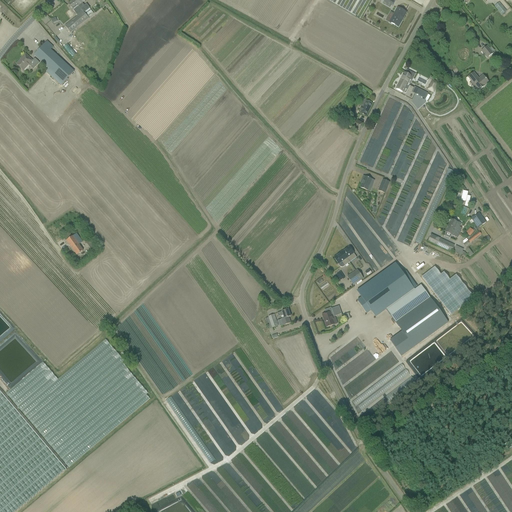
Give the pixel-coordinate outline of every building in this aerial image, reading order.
[(71,33),(74,30),(88,19),(87,18),(88,18),(73,0),(68,4),(75,13),(76,13),(78,15),(65,26),(71,33)] [(73,0),(88,18),(93,14),(89,9),(86,5),(84,7),(82,3),(85,0),(73,0)] [(506,11),(499,2),(494,6),(501,15),(506,11)] [(390,13),(386,21),(391,24),(394,25),(398,27),(402,21),(400,20),(405,12),(401,10),(397,8),(393,14),(390,13)] [(93,72),(98,69),(76,39),(71,43),(93,72)] [(49,69),(46,72),(61,86),(74,72),(51,50),(53,47),(47,41),(34,55),(34,56),(49,69)] [(70,44),(66,48),(83,70),(87,67),(70,44)] [(493,54),(487,46),(480,51),(487,59),(493,54)] [(32,61),(29,58),(25,54),(22,58),(23,58),(21,60),(21,59),(16,64),(23,71),(28,65),(29,66),(29,65),(33,69),(39,63),(35,59),(32,61)] [(396,89),(402,93),(411,77),(404,73),(396,89)] [(468,78),(471,82),(479,91),(484,86),(488,83),(486,80),(483,76),(479,79),(474,73),(468,78)] [(432,80),(427,90),(433,93),(438,83),(432,80)] [(362,99),(359,106),(361,107),(359,111),(361,111),(360,114),(361,115),(366,117),(372,104),(366,101),(365,100),(362,99)] [(361,123),(357,120),(354,118),(349,127),(359,133),(361,128),(362,128),(362,127),(359,126),(361,123)] [(448,169),(411,259),(416,261),(453,172),(448,169)] [(360,188),(365,190),(367,191),(372,180),(368,178),(363,176),(361,181),(363,181),(360,188)] [(390,183),(385,181),(382,180),(378,191),(385,194),(390,183)] [(463,191),(460,201),(465,202),(464,207),(468,208),(470,197),(467,196),(468,193),(463,191)] [(479,213),(471,219),(474,223),(478,228),(486,222),(482,217),(479,213)] [(444,235),(444,236),(450,239),(451,235),(455,237),(457,238),(459,235),(461,230),(458,229),(461,224),(460,224),(451,220),(449,223),(448,226),(445,232),(445,233),(444,235)] [(469,243),(481,235),(479,233),(468,241),(469,243)] [(77,256),(81,253),(83,251),(79,245),(82,242),(79,238),(76,234),(66,241),(77,256)] [(455,245),(431,234),(427,242),(451,253),(455,245)] [(87,244),(93,252),(98,249),(92,240),(87,244)] [(456,246),(454,251),(460,254),(462,255),(463,256),(465,252),(464,252),(462,251),(463,249),(456,246)] [(346,258),(349,263),(356,258),(349,247),(342,253),(346,259),(346,258)] [(470,249),(466,252),(472,258),(475,256),(470,249)] [(343,267),(344,266),(349,263),(346,258),(346,259),(342,253),(334,258),(338,264),(341,267),(342,268),(343,267)] [(396,264),(357,292),(364,301),(359,304),(366,312),(367,314),(371,311),(375,317),(386,310),(414,290),(409,282),(406,279),(396,264)] [(434,267),(421,277),(451,315),(473,298),(456,275),(449,280),(443,272),(440,275),(434,267)] [(363,279),(357,270),(352,274),(358,282),(363,279)] [(353,286),(358,282),(352,274),(347,277),(353,286)] [(414,290),(386,310),(402,331),(390,340),(401,356),(447,322),(421,285),(414,290)] [(271,295),(265,298),(268,306),(274,303),(271,295)] [(326,328),(331,326),(334,325),(332,317),(341,314),(339,306),(331,309),(332,312),(330,313),(330,312),(327,314),(322,315),(326,328)] [(284,319),(288,318),(290,317),(288,310),(277,314),(278,317),(283,315),(284,319)] [(269,329),(272,328),(278,326),(274,315),(268,317),(265,319),(269,329)] [(290,323),(288,318),(284,319),(278,321),(280,327),(290,323)] [(0,385),(11,400),(15,400),(15,397),(17,399),(20,396),(12,396),(15,392),(15,390),(13,387),(12,382),(7,378),(7,365),(11,363),(11,358),(8,358),(11,354),(11,351),(9,350),(10,349),(8,347),(7,340),(5,341),(3,340),(1,340),(0,341),(0,385)] [(395,371),(353,402),(362,413),(372,405),(377,405),(385,399),(388,399),(393,395),(393,399),(396,397),(397,391),(394,393),(394,390),(397,390),(398,385),(400,383),(404,383),(413,383),(415,382),(415,379),(408,370),(403,364),(400,365),(395,369),(395,371)] [(0,511),(15,511),(66,470),(4,397),(0,391),(0,511)] [(261,420),(273,415),(270,406),(265,407),(265,405),(263,406),(264,409),(261,410),(263,414),(259,415),(261,420)]
